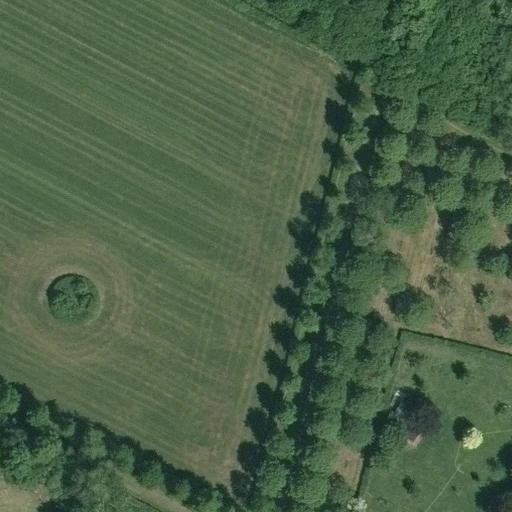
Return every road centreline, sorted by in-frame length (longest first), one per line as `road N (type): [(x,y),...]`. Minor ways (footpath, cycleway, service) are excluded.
road 1 (track): [(276,511),(395,0)]
road 2 (track): [(0,419),(178,511)]
